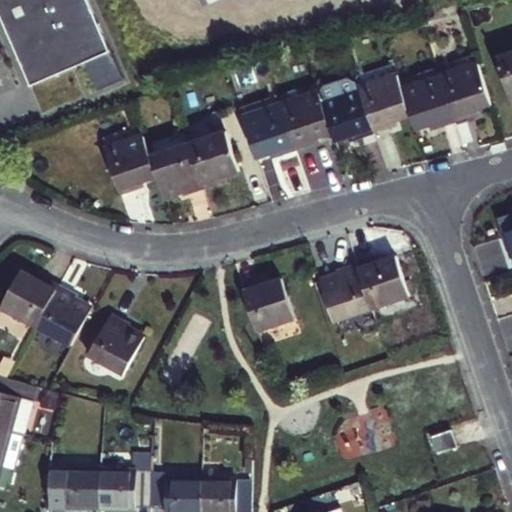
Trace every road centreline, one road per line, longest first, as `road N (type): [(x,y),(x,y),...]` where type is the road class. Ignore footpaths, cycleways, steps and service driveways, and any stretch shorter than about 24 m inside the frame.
road 1 (residential): [(425,186),(227,241),(153,251),(77,235),(2,196)]
road 2 (residential): [(511,437),(425,186)]
